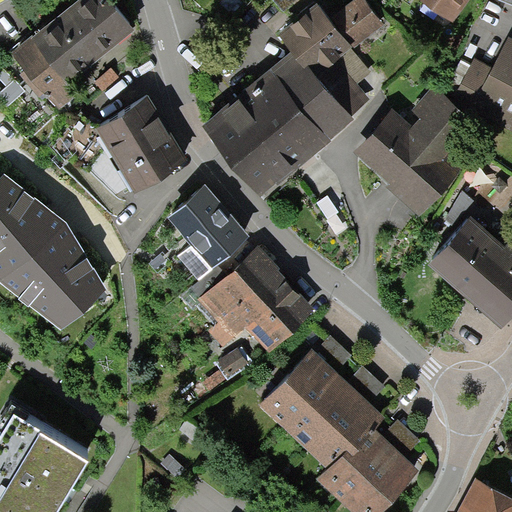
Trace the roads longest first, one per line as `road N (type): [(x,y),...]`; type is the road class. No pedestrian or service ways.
road 1 (residential): [(153,0),(192,130),(208,151),(291,249),(471,397)]
road 2 (residential): [(471,397),(456,467),(432,511)]
